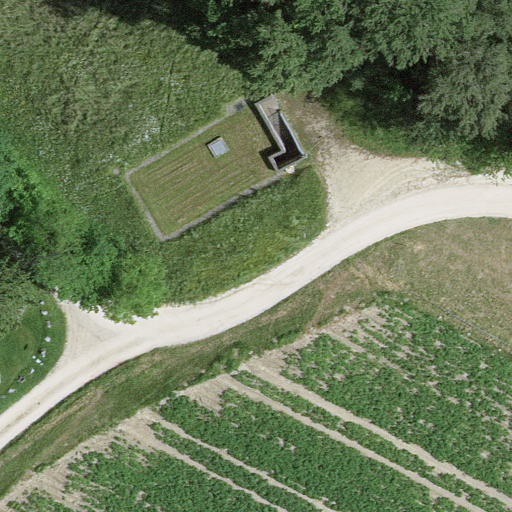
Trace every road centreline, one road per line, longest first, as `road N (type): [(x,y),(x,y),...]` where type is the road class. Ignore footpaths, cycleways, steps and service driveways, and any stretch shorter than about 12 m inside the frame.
road 1 (track): [(507,173),(332,246),(215,320),(114,332)]
road 2 (track): [(114,332),(0,431)]
road 3 (track): [(375,228),(297,99)]
road 4 (track): [(0,235),(114,332)]
